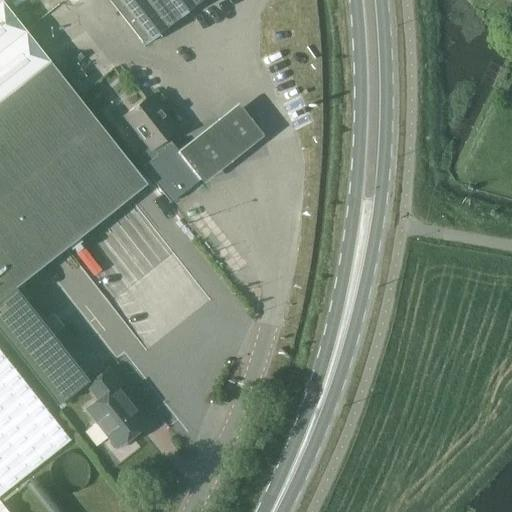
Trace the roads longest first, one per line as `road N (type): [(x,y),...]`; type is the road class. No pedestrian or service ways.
road 1 (primary): [(274,511),(341,348),(361,238)]
road 2 (primary): [(361,238),(381,173),(379,0)]
road 3 (primary): [(356,0),(361,238)]
road 4 (unclassified): [(268,337),(187,511)]
